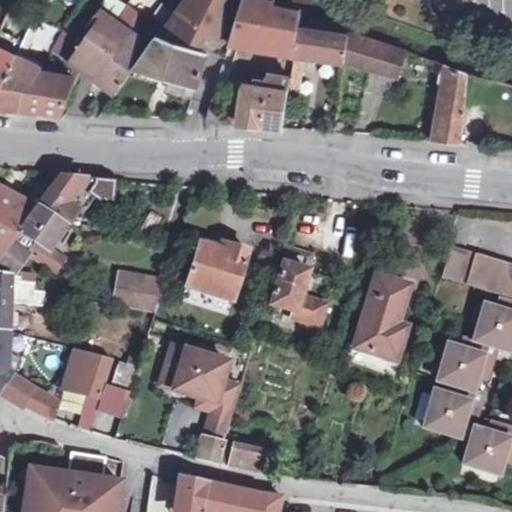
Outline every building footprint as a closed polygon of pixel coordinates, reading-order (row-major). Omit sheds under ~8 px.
[(235,17),(239,0),(185,0),(160,36),(131,77),(169,89),(168,93),(194,101),(209,54),(210,52),(208,36),(227,42),(235,17)] [(301,24),(303,17),(264,0),(245,0),(239,18),(232,43),(296,56),(301,24)] [(97,81),(131,33),(117,23),(100,11),(77,44),(83,48),(73,64),(80,69),(97,81)] [(131,77),(160,36),(124,11),(117,23),(131,33),(97,81),(117,96),(131,77)] [(208,36),(210,52),(227,57),(232,43),(239,18),(235,17),(227,42),(208,36)] [(346,64),(350,40),(313,34),(314,26),(301,24),(296,56),(305,58),(346,64)] [(18,58),(36,66),(37,63),(25,57),(38,31),(32,28),(19,55),(18,58)] [(83,48),(77,44),(62,35),(53,54),(73,64),(83,48)] [(350,40),(346,64),(399,79),(407,53),(350,35),(350,40)] [(0,95),(18,58),(19,55),(7,48),(9,44),(0,39),(0,95)] [(296,56),(291,88),(300,89),(305,58),(296,56)] [(24,113),(42,74),(39,72),(40,69),(36,66),(18,58),(0,95),(0,111),(10,112),(24,113)] [(448,67),(438,64),(435,73),(446,77),(448,67)] [(284,129),(290,87),(279,86),(278,91),(269,89),(246,85),(245,91),(228,88),(233,69),(224,66),(207,122),(269,127),(284,129)] [(462,144),(468,75),(448,67),(446,77),(435,142),(462,144)] [(61,117),(76,80),(47,74),(49,70),(45,68),(42,74),(24,113),(51,116),(61,117)] [(279,86),(290,87),(292,80),(271,76),(269,89),(278,91),(279,86)] [(335,133),(342,134),(344,125),(336,124),(335,133)] [(55,186),(61,177),(48,175),(46,184),(55,186)] [(116,182),(96,180),(61,177),(55,186),(39,207),(11,245),(0,260),(0,275),(14,278),(30,256),(28,255),(37,243),(48,250),(51,252),(68,227),(74,231),(77,232),(96,204),(114,200),(116,182)] [(16,190),(12,198),(27,206),(31,199),(16,190)] [(0,260),(11,245),(6,242),(27,206),(12,198),(0,191),(0,260)] [(163,220),(152,213),(138,235),(149,242),(163,220)] [(30,256),(39,262),(48,250),(37,243),(28,255),(30,256)] [(221,251),(201,244),(187,288),(233,302),(249,252),(232,247),(230,254),(221,251)] [(230,254),(232,247),(223,244),(221,251),(230,254)] [(277,281),(273,291),(277,292),(273,306),(295,312),(293,319),(321,328),(327,306),(302,298),(309,272),(314,256),(287,248),(283,264),(285,265),(280,282),(277,281)] [(480,289),(488,262),(489,260),(453,250),(445,279),(480,289)] [(511,268),(488,262),(480,289),(511,298),(511,268)] [(0,394),(3,397),(15,377),(25,358),(9,352),(10,332),(10,303),(43,307),(45,294),(34,293),(19,290),(20,283),(21,279),(14,278),(0,275),(0,394)] [(135,278),(120,275),(114,307),(130,310),(135,278)] [(156,315),(166,283),(135,278),(130,310),(156,315)] [(410,288),(376,278),(355,349),(398,362),(408,329),(398,326),(410,288)] [(34,293),(35,286),(20,283),(19,290),(34,293)] [(511,302),(500,298),(497,310),(485,307),(475,341),(464,338),(460,350),(449,346),(438,383),(450,386),(447,396),(435,393),(425,429),(461,439),(464,427),(471,404),(482,408),(486,395),(474,392),(478,379),(484,358),(496,362),(499,350),(511,353),(511,350),(511,302)] [(226,364),(171,347),(165,367),(179,371),(174,391),(200,399),(215,404),(212,412),(230,417),(239,387),(221,381),(226,364)] [(75,350),(63,388),(79,392),(91,354),(75,350)] [(101,398),(114,360),(91,354),(79,392),(94,396),(88,416),(96,418),(101,398)] [(484,358),(478,379),(490,382),(496,362),(484,358)] [(131,392),(137,372),(119,365),(112,386),(131,392)] [(179,371),(165,367),(159,387),(174,391),(179,371)] [(15,377),(3,397),(4,398),(24,410),(54,422),(59,406),(57,405),(37,393),(15,377)] [(215,404),(200,399),(197,408),(212,412),(215,404)] [(471,404),(464,427),(475,430),(476,430),(482,408),(471,404)] [(230,417),(212,412),(201,441),(225,448),(233,419),(230,417)] [(509,440),(511,428),(511,427),(493,423),(490,434),(509,440)] [(476,430),(475,430),(465,466),(500,476),(503,465),(511,467),(511,428),(509,440),(490,434),(476,430)] [(219,467),(225,448),(201,441),(197,461),(219,467)] [(247,474),(261,476),(265,458),(233,451),(229,469),(247,474)] [(68,476),(30,470),(24,511),(116,511),(121,484),(103,481),(106,459),(90,457),(89,467),(71,464),(68,476)] [(0,459),(0,474),(7,478),(9,464),(1,458),(0,459)] [(253,495),(180,478),(179,486),(176,511),(279,511),(282,499),(253,495)]
